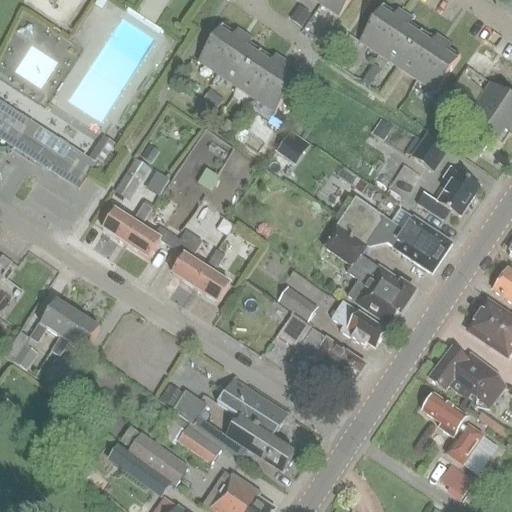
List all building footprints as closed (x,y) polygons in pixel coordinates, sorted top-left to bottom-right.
[(310,0),(319,6),(339,19),(351,0),(310,0)] [(379,58),(398,70),(422,34),(410,26),(412,22),(405,18),(398,13),(396,16),(383,8),(359,45),(379,58)] [(299,32),(308,18),(296,11),(288,24),(299,32)] [(217,77),(236,90),(261,54),(249,46),(251,42),(244,37),(237,32),(235,36),(223,28),(198,64),(217,77)] [(434,41),(422,34),(398,70),(416,83),(436,96),(460,59),(448,51),(450,48),(443,43),(436,38),(434,41)] [(273,61),(261,54),(236,90),(255,103),(275,116),(299,79),(287,71),(289,67),(282,63),(275,58),(273,61)] [(368,77),(362,86),(369,90),(375,81),(368,77)] [(461,79),(454,90),(466,98),(473,87),(461,79)] [(511,138),(511,100),(491,86),(478,106),(465,125),(501,149),(510,137),(511,138)] [(215,113),(224,103),(212,93),(203,103),(215,113)] [(0,142),(9,148),(26,122),(0,105),(0,142)] [(237,128),(226,122),(220,132),(231,139),(237,128)] [(390,131),(379,124),(371,137),(382,144),(390,131)] [(14,152),(78,193),(99,161),(103,164),(116,145),(105,138),(89,162),(31,125),(14,152)] [(240,130),(233,141),(260,157),(267,146),(240,130)] [(291,135),(276,156),(295,168),(309,148),(291,135)] [(433,174),(448,153),(426,137),(411,159),(433,174)] [(468,138),(461,148),(477,158),(483,148),(468,138)] [(149,146),(141,158),(151,165),(159,152),(149,146)] [(150,172),(135,162),(114,195),(130,205),(150,172)] [(206,170),(197,185),(210,192),(219,178),(206,170)] [(437,206),(460,221),(480,190),(451,171),(444,181),(451,186),(437,206)] [(158,173),(148,190),(161,197),(171,180),(158,173)] [(443,225),(450,215),(423,198),(416,208),(443,225)] [(365,249),(373,238),(384,221),(356,202),(323,250),(351,270),(347,277),(358,284),(348,300),(391,329),(399,316),(401,317),(415,296),(361,260),(368,250),(365,249)] [(205,205),(195,224),(215,236),(226,217),(205,205)] [(140,230),(146,222),(151,214),(143,209),(133,225),(115,214),(103,234),(126,248),(138,229),(140,230)] [(414,221),(405,235),(384,221),(373,238),(402,257),(432,277),(452,247),(414,221)] [(155,240),(140,230),(138,229),(126,248),(149,263),(161,244),(174,253),(180,244),(160,231),(155,240)] [(186,235),(180,244),(174,253),(184,259),(172,278),(195,293),(207,274),(205,272),(191,263),(202,246),(186,235)] [(207,274),(195,293),(218,307),(230,288),(213,277),(225,259),(217,254),(205,272),(207,274)] [(2,258),(0,260),(0,269),(5,273),(11,265),(2,258)] [(493,294),(511,307),(511,275),(508,272),(493,294)] [(280,287),(270,302),(306,326),(316,312),(280,287)] [(39,327),(30,341),(13,368),(25,375),(36,358),(32,356),(47,333),(60,341),(63,342),(78,318),(56,304),(41,328),(39,327)] [(368,347),(375,352),(387,335),(343,305),(331,323),(343,331),(340,335),(364,352),(368,347)] [(477,321),(468,335),(507,361),(508,360),(511,362),(511,322),(488,306),(477,321)] [(275,339),(297,354),(311,332),(290,317),(275,339)] [(63,342),(60,341),(51,355),(59,360),(68,346),(84,356),(100,332),(78,318),(63,342)] [(313,333),(308,340),(288,369),(302,379),(308,371),(347,397),(366,369),(347,356),(313,333)] [(429,383),(445,395),(449,389),(476,410),(489,413),(506,391),(499,380),(471,358),(467,363),(452,352),(429,383)] [(74,383),(62,376),(51,394),(63,401),(74,383)] [(247,453),(283,476),(295,457),(273,442),(288,419),(233,383),(217,408),(234,420),(223,436),(200,419),(207,409),(200,404),(186,395),(172,414),(241,462),(247,453)] [(464,427),(468,421),(434,398),(423,415),(441,428),(438,432),(456,445),(446,459),(463,470),(483,440),(464,427)] [(72,419),(55,409),(44,427),(61,437),(72,419)] [(161,409),(151,424),(162,433),(172,420),(173,418),(161,409)] [(176,447),(209,469),(220,453),(172,420),(162,433),(157,440),(173,451),(176,447)] [(128,431),(118,445),(128,452),(126,455),(175,489),(187,471),(128,431)] [(119,450),(109,463),(149,491),(159,478),(126,455),(119,450)] [(452,466),(438,485),(463,502),(476,483),(452,466)] [(274,511),(276,511),(257,499),(261,494),(231,474),(229,477),(230,477),(206,511),(274,511)]
